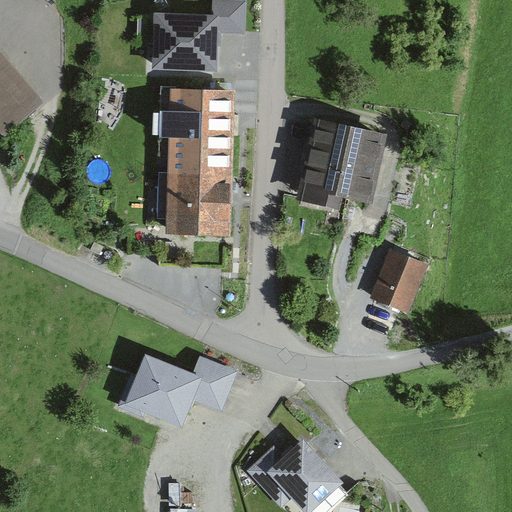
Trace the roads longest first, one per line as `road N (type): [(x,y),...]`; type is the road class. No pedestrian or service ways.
road 1 (residential): [(259,356),(272,0)]
road 2 (unclassified): [(0,239),(259,356)]
road 3 (unclassified): [(324,369),(389,365),(511,336)]
road 4 (unclassified): [(324,369),(341,418),(421,511)]
